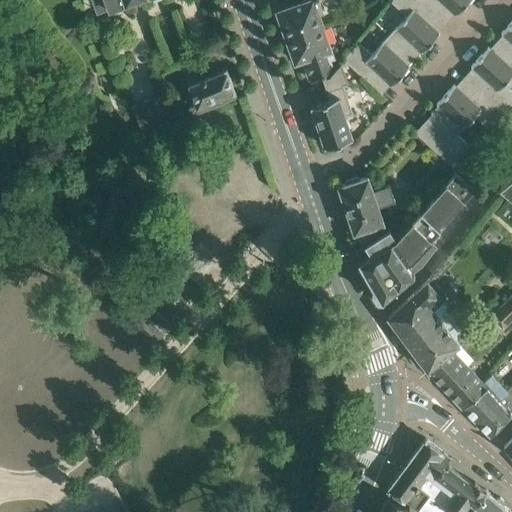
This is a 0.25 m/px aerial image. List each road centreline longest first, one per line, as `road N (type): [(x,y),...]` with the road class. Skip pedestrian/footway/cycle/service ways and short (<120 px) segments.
road 1 (residential): [(500,0),(356,155),(301,172)]
road 2 (secondary): [(388,404),(378,359),(301,172)]
road 3 (secondary): [(301,172),(241,0)]
road 4 (tertiary): [(511,481),(423,408),(388,404)]
